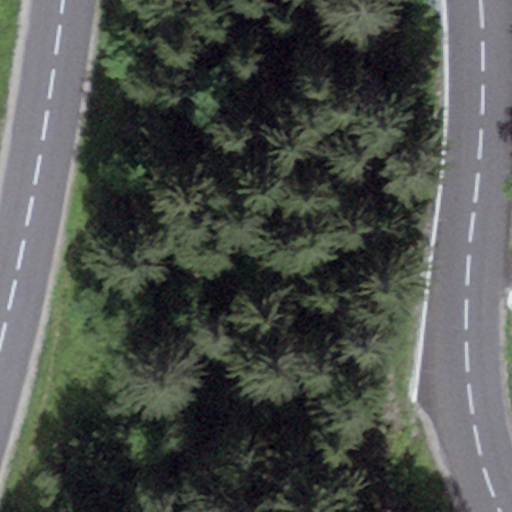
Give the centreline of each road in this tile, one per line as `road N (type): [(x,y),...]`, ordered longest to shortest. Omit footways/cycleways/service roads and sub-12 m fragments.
road 1 (secondary): [(496,511),(462,370),(494,0)]
road 2 (secondary): [(61,0),(43,151),(0,342)]
